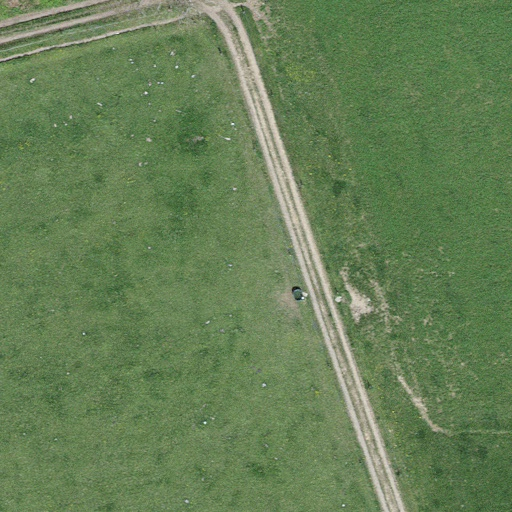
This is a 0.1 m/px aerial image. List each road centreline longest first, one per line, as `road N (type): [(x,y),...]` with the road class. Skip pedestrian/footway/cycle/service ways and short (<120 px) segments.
road 1 (track): [(396,511),(233,28),(208,0)]
road 2 (track): [(0,32),(127,0),(208,0)]
